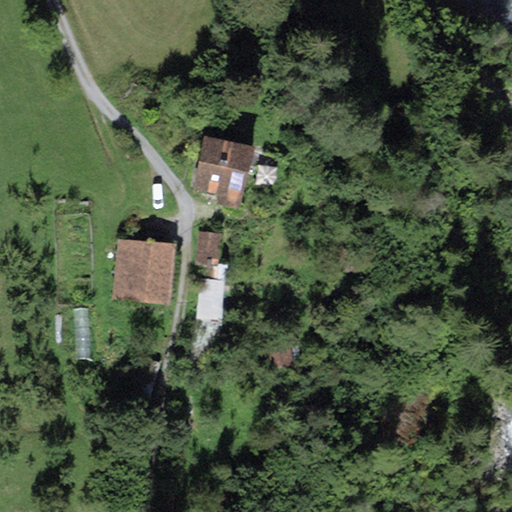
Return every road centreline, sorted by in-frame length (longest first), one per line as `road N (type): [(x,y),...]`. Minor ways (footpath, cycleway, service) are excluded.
road 1 (track): [(178,189),(187,209),(182,309),(151,432),(145,511)]
road 2 (track): [(52,0),(94,95),(178,189)]
